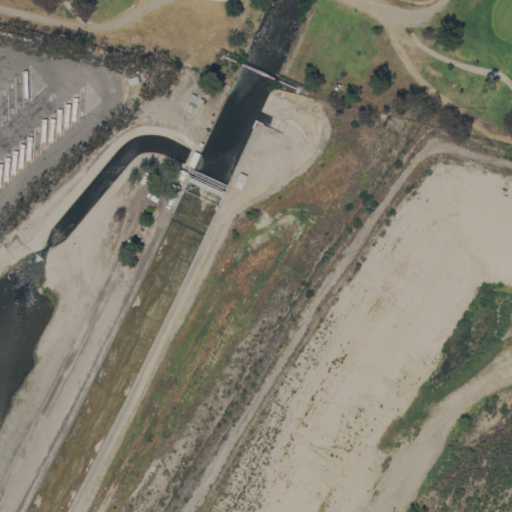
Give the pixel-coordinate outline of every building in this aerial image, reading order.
[(126,75),(124,70),(136,66),(138,72),(126,75)] [(128,84),(127,78),(137,75),(138,81),(128,84)] [(202,87),(206,89),(201,97),(197,95),(202,87)] [(204,100),(201,106),(189,99),(192,93),(204,100)] [(191,114),(185,111),(191,101),(197,105),(191,114)] [(195,151),(201,153),(195,167),(189,165),(195,151)] [(189,172),(187,177),(185,177),(183,181),(175,177),(180,168),(189,172)] [(242,184),(235,181),(239,172),(246,175),(242,184)]
